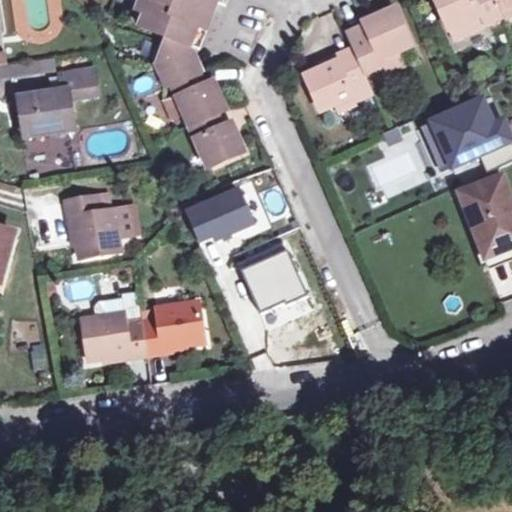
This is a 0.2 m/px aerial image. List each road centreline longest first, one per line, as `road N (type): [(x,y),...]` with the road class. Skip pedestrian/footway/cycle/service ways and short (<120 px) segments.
road 1 (residential): [(315,0),(298,8),(264,94),(395,376)]
road 2 (residential): [(395,376),(0,437)]
road 3 (residential): [(511,347),(395,376)]
